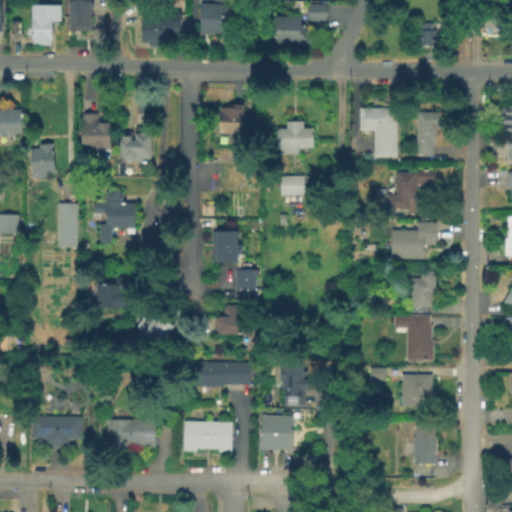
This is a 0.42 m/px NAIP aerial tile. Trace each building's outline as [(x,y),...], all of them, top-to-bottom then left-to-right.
[(89,0),(89,30),(66,29),(66,0),(89,0)] [(229,0),(229,32),(196,32),(196,2),(210,2),(210,0),(229,0)] [(503,28),(480,21),(486,0),(499,0),(511,4),(503,28)] [(48,43),(31,43),(31,37),(29,37),(29,2),(59,3),(59,19),(50,19),(50,38),(48,38),(48,43)] [(324,2),(324,20),(304,20),(304,2),(324,2)] [(178,33),(163,33),(163,41),(138,41),(139,10),(179,11),(178,33)] [(305,43),(271,42),(272,15),(297,16),(297,23),(301,23),(301,29),(305,29),(305,43)] [(19,19),(19,35),(8,35),(8,19),(19,19)] [(417,43),(417,21),(431,21),(431,28),(434,28),(434,33),(438,33),(438,40),(432,40),(432,43),(417,43)] [(241,130),(216,130),(217,106),(231,106),(231,102),(241,102),(241,130)] [(134,120),(134,103),(153,104),(153,120),(134,120)] [(511,158),(506,158),(506,131),(501,131),(501,104),(511,104),(511,158)] [(394,154),(373,154),(372,128),(359,128),(358,106),(394,106),(394,154)] [(21,132),(0,132),(0,107),(20,107),(21,132)] [(431,152),(414,153),(413,110),(438,109),(438,126),(434,126),(434,138),(431,138),(431,152)] [(109,150),(80,151),(79,112),(97,111),(97,120),(108,120),(109,150)] [(297,151),(275,151),(275,126),(284,126),(284,119),(301,119),(301,125),(312,125),(312,145),(297,145),(297,151)] [(149,161),(119,161),(120,132),(129,132),(129,138),(133,138),(134,131),(149,131),(149,161)] [(54,175),(29,177),(26,147),(37,146),(37,141),(51,140),(54,175)] [(261,154),(261,183),(251,183),(251,154),(261,154)] [(388,206),(388,192),(394,192),(395,170),(413,170),(413,167),(434,167),(433,180),(416,180),(416,210),(405,210),(405,207),(388,206)] [(303,173),(303,193),(279,193),(278,173),(303,173)] [(132,227),(109,226),(108,242),(91,241),(91,222),(102,222),(102,212),(90,211),(90,197),(101,197),(101,189),(120,190),(120,201),(133,201),(132,227)] [(75,245),(50,245),(51,201),(76,201),(75,245)] [(0,230),(0,212),(16,212),(16,231),(0,230)] [(435,242),(423,242),(422,257),(389,257),(389,227),(415,228),(415,219),(435,220),(435,242)] [(511,263),(504,263),(504,254),(502,254),(502,236),(505,236),(505,219),(511,219),(511,263)] [(210,260),(210,229),(235,229),(235,243),(240,242),(240,253),(236,253),(236,260),(210,260)] [(154,230),(154,246),(138,246),(138,230),(154,230)] [(254,287),(233,287),(234,267),(254,268),(254,287)] [(431,304),(426,304),(425,311),(408,311),(408,276),(419,276),(419,268),(433,268),(433,286),(431,286),(431,304)] [(127,306),(91,306),(92,282),(113,282),(113,274),(127,274),(127,306)] [(511,308),(500,301),(511,282),(511,308)] [(248,332),(212,332),(212,315),(223,315),(223,303),(248,303),(248,332)] [(177,327),(159,353),(129,334),(144,312),(157,320),(160,315),(177,327)] [(432,359),(404,358),(404,325),(390,325),(391,312),(427,313),(427,322),(429,322),(429,337),(432,337),(432,359)] [(306,389),(299,388),(299,404),(283,404),(283,387),(280,387),(280,379),(277,379),(278,367),(280,367),(280,358),(301,359),(301,377),(306,377),(306,389)] [(247,382),(221,382),(220,385),(194,385),(194,359),(248,360),(247,382)] [(384,366),(383,379),(366,379),(367,365),(384,366)] [(399,372),(430,372),(430,404),(399,404),(399,372)] [(60,404),(52,404),(52,396),(60,396),(60,404)] [(273,447),(256,447),(257,412),(274,413),(273,447)] [(289,448),(273,447),(274,413),(290,414),(289,448)] [(80,437),(67,437),(67,445),(42,445),(42,437),(29,437),(29,414),(80,414),(80,437)] [(128,445),(105,444),(105,417),(129,418),(128,445)] [(152,445),(128,445),(129,418),(152,418),(152,445)] [(205,446),(195,446),(195,449),(181,448),(182,419),(206,419),(205,446)] [(229,449),(216,449),(216,446),(205,446),(206,419),(230,420),(229,449)] [(432,461),(411,461),(411,435),(412,435),(412,422),(432,422),(432,434),(434,434),(434,452),(432,452),(432,461)]
